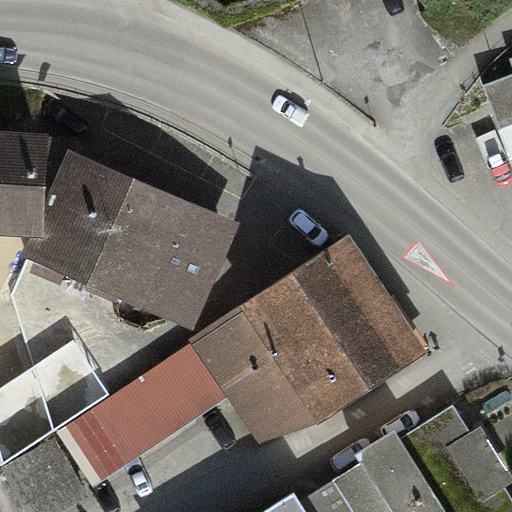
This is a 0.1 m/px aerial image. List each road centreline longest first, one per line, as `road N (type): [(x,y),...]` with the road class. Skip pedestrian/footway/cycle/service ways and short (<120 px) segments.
road 1 (secondary): [(511,315),(280,136),(230,104),(106,49)]
road 2 (residential): [(173,511),(511,336)]
